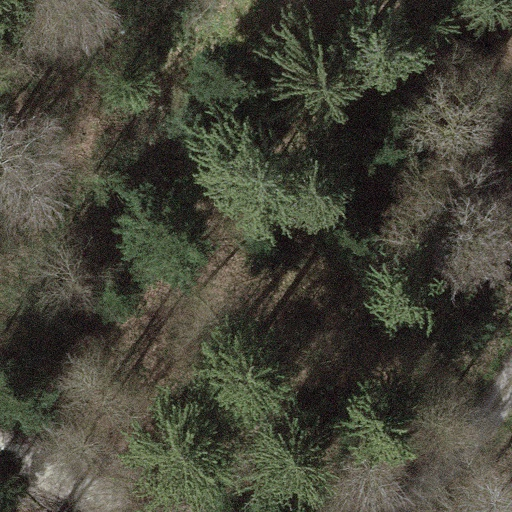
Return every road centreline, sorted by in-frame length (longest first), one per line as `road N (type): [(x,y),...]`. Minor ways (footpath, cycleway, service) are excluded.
road 1 (track): [(377,511),(488,422),(511,385)]
road 2 (track): [(0,437),(150,511)]
